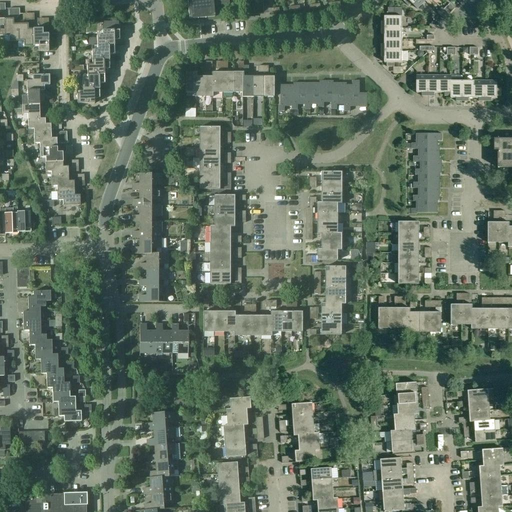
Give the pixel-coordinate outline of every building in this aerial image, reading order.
[(214,6),(230,5),(229,0),(187,0),(190,20),(215,18),(214,6)] [(425,1),(424,0),(404,0),(403,1),(409,7),(412,4),(417,9),(425,1)] [(450,4),(447,7),(452,12),(455,9),(450,4)] [(449,15),(452,12),(447,7),(444,10),(449,15)] [(382,29),(402,29),(402,17),(394,17),(394,13),(387,13),(387,22),(385,22),(385,21),(384,21),(384,22),(382,22),(382,29)] [(14,19),(4,20),(4,37),(4,38),(5,40),(7,41),(9,42),(19,42),(19,24),(14,25),(14,19)] [(19,24),(19,42),(24,42),(24,47),(34,47),(33,30),(28,30),(28,24),(19,24)] [(33,30),(34,47),(38,46),(39,52),(49,52),(48,34),(43,35),(43,29),(33,30)] [(387,40),(402,40),(402,29),(382,29),(382,35),(384,35),(384,36),(385,36),(385,35),(387,35),(387,40)] [(97,37),(97,46),(115,46),(114,41),(120,41),(119,31),(102,31),(102,36),(97,37)] [(381,51),(402,51),(402,40),(387,40),(387,45),(385,45),(385,44),(384,44),(384,45),(381,45),(381,51)] [(115,46),(97,46),(97,51),(92,51),(92,61),(110,60),(109,56),(115,55),(115,46)] [(402,51),(381,51),(381,58),(384,58),(385,58),(387,58),(387,67),(394,67),(394,63),(402,63),(402,51)] [(87,66),(87,75),(105,75),(104,70),(110,70),(110,60),(92,61),(92,66),(87,66)] [(202,87),(202,77),(197,77),(197,73),(185,73),(185,93),(195,93),(196,93),(196,87),(202,87)] [(212,93),(213,93),(222,93),(222,73),(212,73),(212,77),(212,93)] [(222,73),(222,93),(233,93),(233,73),(222,73)] [(233,73),(233,93),(242,93),(243,93),(243,77),(243,73),(233,73)] [(82,80),(82,90),(100,90),(99,85),(105,85),(105,75),(87,75),(88,80),(82,80)] [(50,86),(50,76),(32,76),(33,82),(27,82),(28,91),(39,91),(39,92),(45,91),(44,86),(50,86)] [(428,97),(428,76),(416,76),(416,84),(412,84),(412,91),(422,91),(422,97),(428,97)] [(440,76),(428,76),(428,97),(435,97),(435,92),(440,92),(440,76)] [(451,97),(451,82),(451,76),(440,76),(440,92),(445,92),(445,97),(451,97)] [(212,77),(202,77),(202,87),(196,87),(196,93),(195,93),(195,97),(213,97),(213,93),(212,93),(212,77)] [(243,93),(242,93),(242,97),(253,97),(253,77),(243,77),(243,93)] [(253,77),(253,97),(263,97),(263,77),(253,77)] [(263,77),(263,97),(274,97),(274,77),(263,77)] [(346,84),(346,103),(346,107),(344,107),(344,112),(350,112),(350,105),(358,105),(358,108),(367,108),(367,94),(359,94),(359,81),(352,81),(352,86),(346,86),(346,84)] [(318,84),(318,103),(318,108),(323,108),(323,101),(332,101),(332,82),(319,82),(319,84),(318,84)] [(332,82),(332,101),(332,105),(331,105),(331,110),(337,110),(337,103),(346,103),(346,84),(333,84),(333,82),(332,82)] [(456,102),(462,102),(462,82),(451,82),(451,97),(456,97),(456,102)] [(474,82),(462,82),(462,102),(469,102),(469,97),(474,97),(474,82)] [(479,102),(485,102),(485,82),(474,82),(474,97),(479,97),(479,102)] [(497,82),(485,82),(485,102),(492,102),(492,97),(501,97),(501,89),(497,89),(497,82)] [(292,86),(292,105),(292,110),(297,110),(297,103),(306,103),(306,84),(293,84),(293,86),(292,86)] [(306,84),(306,103),(306,105),(305,105),(305,110),(310,110),(310,103),(318,103),(318,84),(306,84)] [(280,107),(278,107),(278,112),(284,112),(284,105),(292,105),(292,86),(280,86),(280,107)] [(100,90),(82,90),(83,95),(77,95),(78,105),(95,104),(95,99),(100,99),(100,90)] [(39,91),(28,91),(28,96),(22,96),(23,106),(40,105),(39,92),(39,91)] [(23,106),(23,113),(23,116),(28,115),(28,120),(40,120),(40,119),(40,105),(23,106)] [(40,120),(28,120),(29,130),(34,130),(34,135),(51,134),(51,125),(46,125),(46,119),(40,119),(40,120)] [(220,128),(199,128),(199,138),(220,138),(220,128)] [(40,149),(57,148),(57,139),(51,139),(51,134),(34,135),(34,144),(40,144),(40,149)] [(442,135),(418,135),(418,144),(411,144),(411,150),(417,150),(417,148),(420,148),(440,148),(438,148),(438,141),(442,141),(442,135)] [(220,149),(220,138),(199,138),(199,149),(220,149)] [(511,139),(495,140),(495,151),(498,151),(498,169),(499,169),(499,168),(511,168),(511,139)] [(46,163),(63,162),(63,153),(57,153),(57,148),(40,149),(40,158),(45,158),(46,163)] [(419,161),(422,161),(441,161),(440,161),(440,148),(420,148),(420,157),(413,157),(413,163),(419,163),(419,161)] [(220,159),(220,149),(199,149),(199,159),(220,159)] [(220,169),(220,159),(199,159),(199,169),(220,169)] [(441,174),(441,161),(422,161),(422,170),(415,170),(415,176),(420,176),(439,176),(439,174),(441,174)] [(63,162),(46,163),(46,173),(51,172),(52,177),(69,176),(69,167),(63,167),(63,162)] [(220,179),(220,169),(199,169),(199,179),(220,179)] [(321,173),(321,183),(341,183),(341,173),(321,173)] [(161,174),(140,174),(140,184),(133,184),(133,191),(140,191),(157,190),(157,185),(161,185),(161,174)] [(69,176),(52,177),(52,187),(57,187),(57,191),(75,191),(74,181),(69,181),(69,176)] [(439,187),(439,176),(420,176),(420,183),(413,183),(413,189),(418,189),(418,187),(420,187),(439,187)] [(220,190),(220,179),(199,179),(199,190),(220,190)] [(341,194),(341,183),(321,183),(321,194),(341,194)] [(413,202),(418,202),(437,202),(437,200),(439,200),(439,187),(420,187),(420,196),(413,196),(413,202)] [(133,207),(140,207),(157,207),(157,201),(161,201),(161,190),(157,190),(140,191),(140,200),(133,200),(133,207)] [(75,191),(57,191),(58,201),(63,201),(63,206),(80,206),(80,195),(75,196),(75,191)] [(341,204),(341,194),(321,194),(321,203),(337,204),(341,204)] [(235,196),(231,196),(214,196),(214,207),(235,207),(235,196)] [(437,214),(437,202),(418,202),(418,209),(411,209),(411,215),(416,215),(416,213),(437,214)] [(337,215),(337,204),(321,203),(317,203),(317,213),(337,215)] [(18,229),(18,232),(30,232),(30,233),(31,233),(30,206),(25,206),(26,212),(18,213),(17,213),(18,229)] [(156,223),(157,222),(157,217),(161,217),(161,207),(157,207),(140,207),(140,216),(133,216),(133,223),(140,223),(156,223)] [(214,207),(214,218),(235,218),(235,207),(214,207)] [(5,230),(5,231),(5,234),(17,234),(17,235),(18,235),(18,232),(18,229),(17,213),(18,213),(17,208),(13,208),(13,209),(5,209),(5,230)] [(337,225),(337,215),(317,213),(317,224),(337,225)] [(235,228),(235,218),(214,218),(214,226),(214,227),(221,227),(221,233),(230,233),(230,228),(235,228)] [(133,239),(140,239),(157,239),(157,233),(162,233),(162,222),(157,222),(156,223),(140,223),(140,232),(133,232),(133,239)] [(399,233),(419,233),(419,223),(399,223),(399,233)] [(488,223),(488,243),(499,243),(499,223),(488,223)] [(509,223),(499,223),(499,243),(508,243),(508,247),(511,247),(511,240),(511,226),(509,227),(509,223)] [(337,234),(337,225),(317,224),(317,235),(320,235),(320,236),(341,236),(341,234),(337,234)] [(230,243),(230,233),(221,233),(221,227),(214,227),(214,226),(210,226),(210,243),(230,243)] [(419,233),(399,233),(399,243),(419,243),(419,233)] [(320,236),(320,246),(341,246),(341,236),(320,236)] [(133,255),(147,255),(157,255),(157,249),(162,249),(162,239),(157,239),(140,239),(140,248),(133,248),(133,255)] [(210,243),(210,254),(230,253),(230,243),(210,243)] [(419,243),(399,243),(399,254),(419,254),(419,243)] [(341,251),(341,246),(320,246),(320,250),(317,250),(317,261),(337,261),(337,251),(341,251)] [(230,264),(230,253),(210,254),(210,264),(230,264)] [(419,254),(399,254),(399,264),(419,264),(419,254)] [(147,271),(164,271),(164,265),(169,265),(169,255),(157,255),(147,255),(147,265),(140,265),(140,271),(147,271)] [(210,264),(210,274),(230,274),(230,264),(210,264)] [(399,264),(399,274),(419,274),(419,264),(399,264)] [(345,267),(325,267),(325,279),(345,279),(345,267)] [(140,287),(147,287),(164,287),(164,281),(168,281),(168,271),(164,271),(147,271),(147,281),(140,281),(140,287)] [(230,285),(230,274),(210,274),(210,285),(230,285)] [(419,285),(419,274),(399,274),(399,285),(419,285)] [(345,279),(325,279),(325,290),(345,290),(345,279)] [(139,303),(164,303),(164,297),(168,297),(168,287),(164,287),(147,287),(147,297),(139,297),(139,303)] [(345,290),(325,290),(324,301),(345,302),(345,290)] [(40,307),(45,307),(45,302),(51,302),(50,291),(33,292),(33,297),(28,298),(28,307),(40,307)] [(345,302),(324,301),(324,304),(320,304),(320,313),(341,313),(341,305),(345,305),(345,302)] [(451,326),(462,326),(462,305),(451,305),(451,326)] [(478,319),(478,309),(473,309),(473,305),(462,305),(462,326),(472,326),(472,330),(472,319),(478,319)] [(23,322),(40,321),(40,307),(28,307),(28,312),(23,312),(23,322)] [(379,329),(389,329),(389,308),(379,308),(379,329)] [(400,308),(389,308),(389,329),(400,329),(400,308)] [(409,333),(410,333),(410,308),(400,308),(400,329),(409,329),(409,333)] [(410,308),(410,333),(420,333),(420,313),(410,313),(410,308)] [(472,330),(488,330),(488,309),(478,309),(478,319),(472,319),(472,330)] [(488,309),(488,330),(498,330),(498,309),(488,309)] [(498,309),(498,330),(509,330),(509,309),(498,309)] [(203,332),(214,332),(214,312),(203,312),(203,332)] [(224,312),(214,312),(214,332),(224,332),(224,312)] [(224,332),(234,332),(234,326),(241,326),(241,316),(235,316),(235,312),(224,312),(224,332)] [(270,312),(270,316),(272,316),(271,337),(272,337),(272,333),(281,333),(281,312),(270,312)] [(291,312),(281,312),(281,333),(291,333),(291,312)] [(302,333),(302,312),(291,312),(291,333),(302,333)] [(341,313),(320,313),(320,324),(341,324),(341,313)] [(430,313),(420,313),(420,333),(430,333),(430,313)] [(441,313),(430,313),(430,333),(441,333),(441,313)] [(251,337),(251,316),(241,316),(241,326),(234,326),(234,332),(234,337),(251,337)] [(261,316),(251,316),(251,337),(261,337),(261,316)] [(272,316),(270,316),(261,316),(261,337),(271,337),(272,316)] [(40,321),(23,322),(24,331),(29,331),(29,336),(41,336),(41,335),(40,321)] [(320,324),(320,335),(341,335),(341,324),(320,324)] [(156,354),(156,349),(156,333),(156,332),(146,332),(146,325),(140,325),(140,349),(146,349),(146,354),(156,354)] [(173,354),(173,349),(172,349),(172,333),(172,332),(162,332),(162,325),(156,325),(156,332),(156,333),(156,349),(162,349),(162,354),(173,354)] [(172,325),(172,332),(172,333),(172,349),(173,349),(178,349),(178,354),(188,354),(188,332),(178,332),(178,325),(172,325)] [(41,336),(29,336),(29,346),(35,346),(35,351),(52,350),(52,341),(46,341),(46,335),(41,335),(41,336)] [(52,350),(35,351),(35,360),(41,360),(41,365),(58,364),(58,355),(52,355),(52,350)] [(58,364),(41,365),(41,374),(46,374),(47,379),(64,378),(63,369),(58,369),(58,364)] [(64,378),(47,379),(47,389),(52,388),(52,393),(70,393),(69,383),(64,383),(64,378)] [(263,390),(262,383),(250,383),(250,391),(263,390)] [(396,384),(397,395),(417,393),(417,383),(396,384)] [(9,386),(0,385),(0,391),(3,391),(3,397),(10,397),(10,391),(9,386)] [(469,402),(489,400),(488,390),(468,391),(469,402)] [(70,393),(52,393),(53,403),(58,403),(58,407),(75,407),(75,397),(70,398),(70,393)] [(398,405),(418,404),(417,393),(397,395),(398,405)] [(229,399),(230,409),(236,409),(236,416),(247,415),(246,409),(251,409),(250,398),(229,399)] [(490,411),(489,400),(469,402),(469,412),(490,411)] [(293,415),(313,414),(313,403),(292,405),(293,415)] [(394,415),(394,418),(415,416),(415,415),(419,415),(418,404),(398,405),(398,415),(394,415)] [(75,407),(58,407),(59,417),(64,417),(64,422),(81,422),(81,412),(76,412),(75,407)] [(248,425),(247,415),(236,416),(236,409),(230,409),(226,410),(227,426),(243,425),(243,426),(248,425)] [(490,420),(490,411),(469,412),(470,423),(474,422),(495,421),(495,420),(490,420)] [(170,429),(170,423),(175,423),(174,412),(152,414),(153,424),(146,424),(146,431),(153,431),(153,430),(170,429)] [(313,414),(293,415),(294,426),(314,425),(313,414)] [(394,418),(395,431),(416,430),(415,416),(394,418)] [(495,431),(495,421),(474,422),(475,433),(495,431)] [(244,435),(243,426),(243,425),(227,426),(223,426),(224,436),(244,435)] [(314,425),(294,426),(294,436),(298,436),(298,435),(315,434),(314,425)] [(0,450),(5,451),(5,445),(10,445),(10,428),(0,428),(0,450)] [(172,445),(171,444),(171,439),(176,439),(175,428),(170,429),(153,430),(153,431),(154,440),(147,440),(147,447),(154,447),(155,446),(172,445)] [(416,431),(416,430),(395,431),(391,432),(392,442),(412,441),(412,431),(416,431)] [(496,441),(495,431),(475,433),(476,443),(496,441)] [(298,435),(298,436),(299,446),(310,445),(310,451),(316,451),(320,451),(319,433),(315,434),(298,435)] [(245,445),(244,435),(224,436),(224,447),(245,445)] [(412,441),(392,442),(393,453),(413,452),(412,441)] [(173,461),(172,455),(177,455),(176,444),(171,444),(172,445),(155,446),(154,447),(155,456),(148,456),(149,463),(156,462),(173,461)] [(245,456),(245,445),(224,447),(225,458),(245,456)] [(295,451),(296,463),(317,461),(316,451),(310,451),(310,445),(299,446),(300,451),(295,451)] [(483,450),(483,464),(504,462),(503,449),(483,450)] [(381,460),(381,470),(402,469),(401,458),(381,460)] [(172,477),(174,477),(173,471),(178,471),(177,460),(173,461),(156,462),(156,472),(149,472),(150,479),(172,477)] [(504,466),(504,462),(483,464),(484,466),(479,467),(480,477),(501,475),(500,466),(504,466)] [(216,464),(217,475),(238,474),(237,463),(216,464)] [(311,470),(312,481),(320,480),(332,479),(332,468),(311,470)] [(403,479),(402,469),(381,470),(382,481),(403,479)] [(238,484),(238,474),(217,475),(218,485),(238,484)] [(501,484),(501,475),(480,477),(481,486),(501,484)] [(151,495),(168,493),(168,488),(172,488),(172,477),(150,479),(150,488),(143,489),(144,495),(151,495)] [(332,479),(320,480),(312,481),(313,491),(333,489),(332,479)] [(403,490),(403,479),(382,481),(383,491),(403,490)] [(239,494),(238,484),(218,485),(219,496),(239,494)] [(502,494),(501,484),(481,486),(482,496),(502,494)] [(313,501),(318,501),(318,500),(320,500),(338,499),(338,498),(334,499),(333,489),(313,491),(313,501)] [(404,500),(403,490),(383,491),(384,502),(404,500)] [(167,509),(167,510),(169,510),(169,504),(174,503),(173,493),(168,493),(151,495),(151,504),(144,505),(145,511),(167,509)] [(20,511),(86,511),(86,505),(86,494),(20,496),(20,511)] [(240,504),(239,494),(219,496),(219,506),(224,506),(224,505),(240,504)] [(503,505),(502,494),(482,496),(482,506),(503,505)] [(338,499),(320,500),(318,500),(318,501),(318,510),(320,510),(339,509),(338,499)] [(384,511),(405,510),(411,510),(410,505),(404,505),(404,500),(384,502),(384,511)] [(224,505),(224,506),(224,511),(244,511),(244,503),(240,504),(224,505)]
